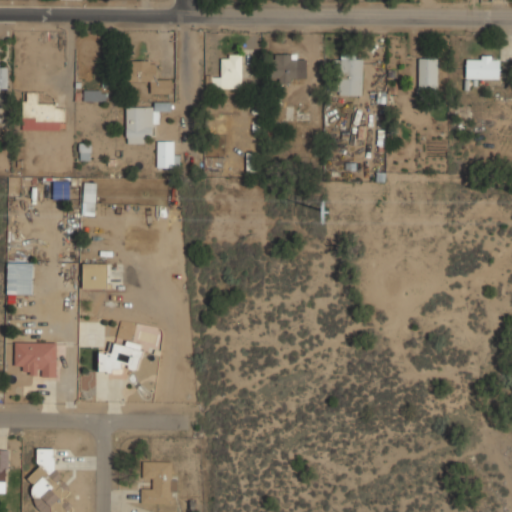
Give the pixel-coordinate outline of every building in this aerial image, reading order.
[(242,88),(242,53),(222,53),(222,77),(212,77),(212,88),(242,88)] [(362,95),(362,53),(339,53),(339,95),(362,95)] [(297,82),(297,54),(271,54),(271,82),(297,82)] [(466,79),(500,79),(500,55),(466,55),(466,79)] [(438,57),(418,57),(418,89),(438,89),(438,57)] [(127,81),(150,81),(151,92),(172,92),(171,78),(158,78),(158,59),(127,60),(127,81)] [(8,65),(0,65),(0,89),(8,89),(8,65)] [(105,100),(105,89),(83,89),(83,100),(105,100)] [(24,118),(35,118),(35,130),(64,130),(64,107),(55,107),(55,100),(41,100),(41,92),(24,92),(24,118)] [(126,106),(126,143),(150,143),(150,123),(159,123),(159,106),(126,106)] [(157,167),(178,167),(178,140),(157,140),(157,167)] [(89,159),(89,152),(83,153),(83,150),(89,150),(88,143),(79,143),(79,160),(89,159)] [(53,199),(70,199),(70,179),(53,179),(53,199)] [(95,182),(83,182),(83,215),(95,215),(95,182)] [(33,261),(7,261),(7,294),(33,294),(33,261)] [(83,288),(108,288),(108,263),(83,263),(83,288)] [(57,341),(15,341),(15,366),(24,366),(24,376),(57,376),(57,341)] [(119,372),(119,366),(141,367),(142,344),(113,343),(113,351),(99,351),(99,371),(119,372)] [(34,511),(71,511),(71,506),(63,507),(59,447),(36,448),(38,475),(33,475),(34,511)] [(0,492),(7,492),(8,449),(0,449),(0,492)] [(141,479),(151,479),(151,487),(141,487),(141,503),(172,503),(172,492),(177,492),(177,479),(172,479),(172,461),(141,461),(141,479)]
